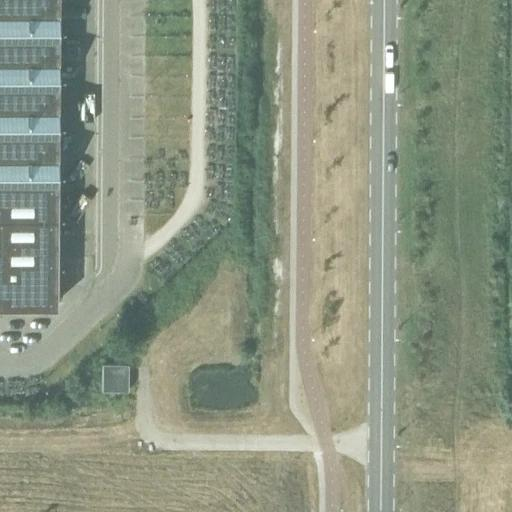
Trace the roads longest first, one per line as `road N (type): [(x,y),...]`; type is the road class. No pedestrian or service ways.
road 1 (tertiary): [(383,0),(380,511)]
road 2 (unknown): [(204,0),(201,195),(175,239),(133,259)]
